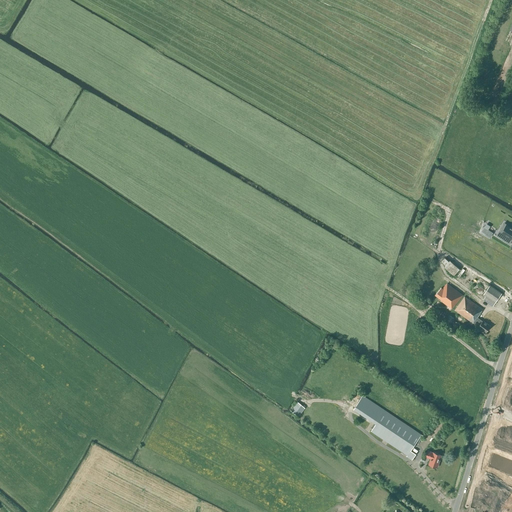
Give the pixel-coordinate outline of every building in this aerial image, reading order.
[(511,227),(507,224),(505,228),(504,228),(504,229),(502,232),(499,230),(496,235),(509,244),(510,244),(509,243),(511,237),(511,227)] [(460,269),(450,260),(449,261),(445,258),(441,261),(445,265),(444,266),(454,275),(460,269)] [(462,295),(446,283),(443,288),(441,287),(435,295),(442,300),(441,301),(452,309),(462,295)] [(483,300),(493,306),(502,293),(490,285),(484,294),(486,296),(483,300)] [(424,311),(427,307),(411,295),(408,299),(424,311)] [(482,321),(477,317),(480,313),(483,309),(465,296),(455,310),(486,332),(490,326),(483,320),(482,321)] [(412,460),(416,454),(411,450),(421,434),(363,395),(354,409),(376,424),(371,431),(407,455),(407,456),(412,460)] [(300,417),(306,408),(297,401),(291,411),(300,417)] [(437,467),(441,455),(428,450),(426,456),(430,458),(428,464),(437,467)]
